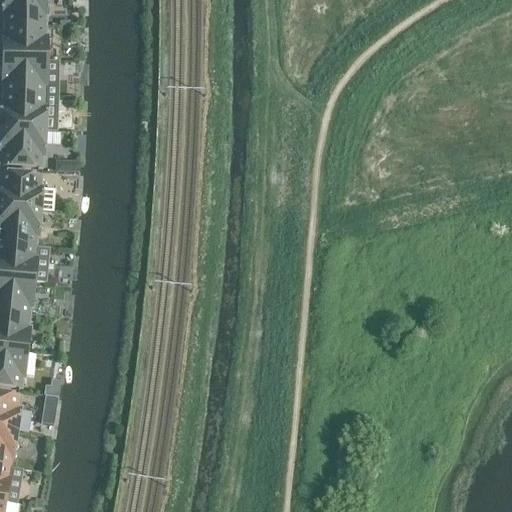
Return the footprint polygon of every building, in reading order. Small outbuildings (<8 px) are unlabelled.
[(45,17),(45,0),(2,0),(3,17),(5,17),(5,27),(43,28),(43,17),(45,17)] [(3,37),(2,62),(45,63),(45,38),(43,38),(43,28),(5,27),(5,37),(3,37)] [(44,87),(45,63),(2,62),(2,87),(4,87),(4,97),(42,98),(42,87),(44,87)] [(43,132),(44,109),(41,109),(42,98),(4,97),(4,107),(1,107),(0,132),(43,132)] [(43,158),(43,132),(0,132),(0,140),(0,156),(2,156),(1,167),(40,169),(41,158),(43,158)] [(79,176),(79,165),(57,164),(56,175),(57,175),(79,176)] [(0,211),(40,214),(41,190),(39,189),(40,178),(1,176),(0,187),(0,186),(0,211)] [(38,239),(40,214),(0,211),(0,246),(35,249),(35,238),(38,239)] [(0,281),(34,284),(36,260),(34,260),(35,249),(0,246),(0,281)] [(32,309),(34,284),(0,281),(0,316),(28,319),(29,309),(32,309)] [(0,351),(26,355),(29,330),(27,330),(28,319),(0,316),(0,351)] [(23,379),(26,355),(0,351),(0,387),(20,390),(21,379),(23,379)] [(44,388),(43,398),(44,398),(45,398),(57,399),(58,393),(58,390),(49,389),(44,388)] [(0,432),(16,435),(19,410),(17,410),(19,399),(0,396),(0,432)] [(54,412),(56,400),(44,398),(42,410),(54,412)] [(0,467),(8,469),(10,459),(12,459),(16,435),(0,432),(0,467)] [(0,503),(5,504),(9,480),(7,480),(8,469),(0,467),(0,503)]
